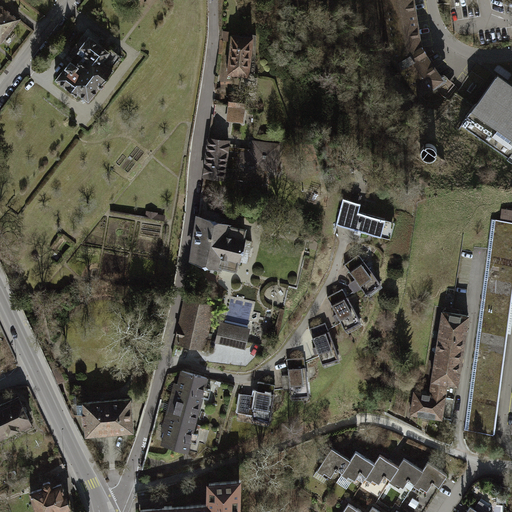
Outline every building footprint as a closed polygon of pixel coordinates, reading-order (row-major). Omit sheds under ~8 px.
[(385,0),(394,60),(420,97),(443,82),(424,52),(422,48),(414,0),(385,0)] [(0,40),(1,42),(20,19),(0,3),(0,40)] [(89,36),(85,33),(71,50),(70,49),(64,57),(70,62),(57,79),(77,94),(79,92),(89,100),(113,69),(112,69),(122,56),(111,47),(109,50),(90,36),(89,36)] [(264,40),(238,37),(235,78),(260,80),(264,40)] [(511,89),(498,79),(463,128),(511,162),(511,89)] [(229,122),(247,122),(248,101),(230,100),(229,122)] [(230,139),(209,137),(205,175),(226,177),(227,167),(229,147),(230,139)] [(252,149),(229,147),(227,167),(236,168),(235,178),(263,181),(264,168),(277,170),(280,142),(253,139),(252,149)] [(430,164),(435,161),(438,156),(435,150),(429,147),(424,150),(421,156),(424,162),(430,164)] [(475,194),(483,182),(435,150),(438,156),(435,161),(430,164),(475,194)] [(370,207),(353,202),(346,227),(392,239),(396,223),(368,215),(370,207)] [(148,211),(147,217),(165,220),(165,216),(156,215),(157,212),(148,211)] [(232,223),(199,215),(192,259),(219,266),(220,264),(237,268),(239,260),(246,261),(251,238),(245,237),(247,228),(231,224),(232,223)] [(467,430),(497,435),(511,326),(511,223),(496,221),(467,430)] [(392,289),(367,257),(353,268),(378,300),(392,289)] [(352,293),(336,301),(355,336),(371,327),(352,293)] [(188,297),(178,343),(203,348),(213,302),(188,297)] [(468,390),(474,317),(442,315),(436,396),(415,394),(413,421),(447,424),(450,388),(468,390)] [(250,329),(221,322),(217,341),(246,347),(250,329)] [(334,324),(316,331),(331,369),(348,362),(334,324)] [(299,391),(301,404),(319,402),(312,359),(294,362),(297,376),(288,377),(291,393),(299,391)] [(166,432),(163,444),(189,450),(208,379),(182,372),(178,385),(174,384),(162,431),(166,432)] [(263,398),(248,396),(245,415),(260,417),(260,423),(279,426),(284,387),(265,385),(263,398)] [(130,396),(85,399),(88,432),(133,429),(130,396)] [(23,397),(0,407),(0,442),(36,425),(23,397)] [(355,461),(333,446),(317,469),(338,483),(343,475),(358,485),(365,476),(384,489),(391,479),(407,490),(412,482),(424,490),(426,487),(433,477),(426,472),(408,459),(402,467),(384,455),(378,463),(361,452),(355,461)] [(67,469),(62,458),(44,468),(49,478),(67,469)] [(432,464),(426,472),(433,477),(426,487),(432,491),(436,484),(445,490),(453,477),(432,464)] [(64,496),(60,485),(54,487),(51,479),(40,483),(42,488),(32,492),(38,511),(53,511),(56,511),(69,511),(68,507),(72,506),(68,495),(64,496)] [(210,502),(210,511),(238,511),(240,479),(209,481),(210,502)] [(210,511),(210,502),(140,508),(140,511),(210,511)] [(403,511),(400,509),(398,511),(385,511),(376,506),(372,511),(365,511),(349,502),(343,511),(403,511)]
